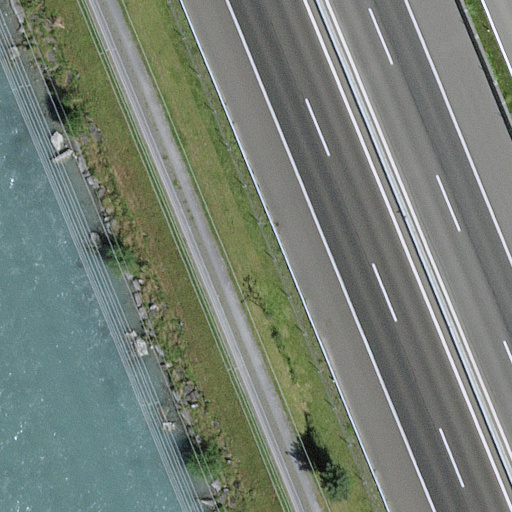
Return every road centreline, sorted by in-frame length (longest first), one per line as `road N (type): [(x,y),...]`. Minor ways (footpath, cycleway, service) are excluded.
road 1 (track): [(310,511),(101,0)]
road 2 (motorway): [(267,0),(473,511)]
road 3 (motorway): [(511,360),(365,0)]
